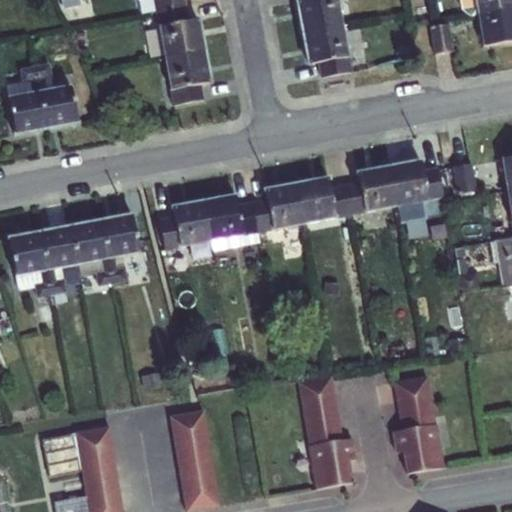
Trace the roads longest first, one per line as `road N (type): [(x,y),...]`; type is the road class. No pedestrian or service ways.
road 1 (residential): [(0,189),(273,138)]
road 2 (residential): [(273,138),(511,93)]
road 3 (residential): [(273,138),(249,0)]
road 4 (residential): [(383,509),(511,487)]
road 5 (residential): [(383,509),(362,383)]
